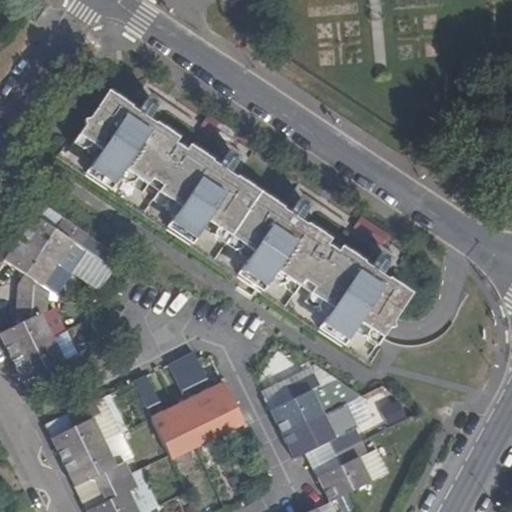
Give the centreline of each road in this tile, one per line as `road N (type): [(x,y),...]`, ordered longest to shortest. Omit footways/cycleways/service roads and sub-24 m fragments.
road 1 (tertiary): [(114,0),(511,263)]
road 2 (residential): [(16,428),(205,336),(225,347),(297,493),(259,511)]
road 3 (residential): [(0,131),(88,0)]
road 4 (tertiary): [(455,511),(511,403)]
